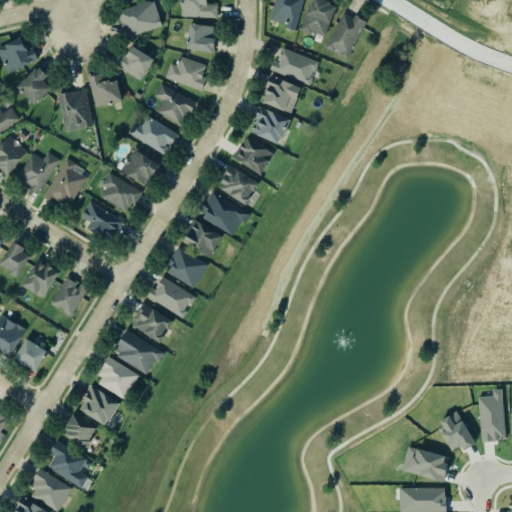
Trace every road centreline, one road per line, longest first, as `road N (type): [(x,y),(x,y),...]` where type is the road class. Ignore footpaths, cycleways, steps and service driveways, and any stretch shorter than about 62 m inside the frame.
road 1 (residential): [(0,485),(234,105),(250,55),(253,0)]
road 2 (residential): [(0,193),(130,276)]
road 3 (residential): [(389,0),(462,48),(511,68)]
